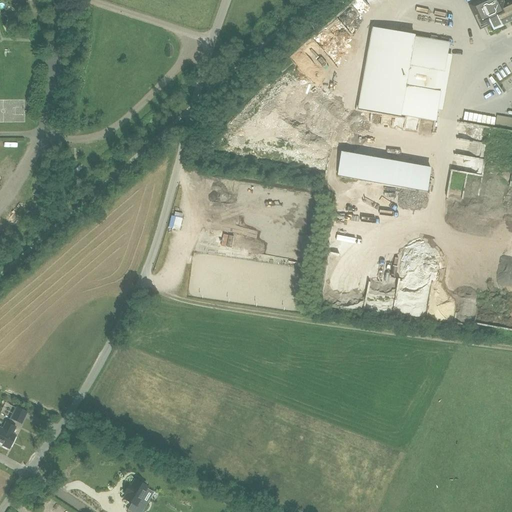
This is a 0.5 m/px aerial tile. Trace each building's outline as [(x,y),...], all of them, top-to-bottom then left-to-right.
[(511,2),(505,6),(501,0),(487,0),(474,7),(482,25),(490,21),(494,30),(504,26),(503,24),(511,20),(511,2)] [(401,113),(436,119),(440,95),(444,96),(448,71),(445,71),(448,47),(414,41),(414,37),(374,30),(360,109),(400,116),(401,113)] [(503,80),(509,87),(511,84),(511,75),(511,74),(503,80)] [(470,121),(511,126),(511,108),(472,103),(470,121)] [(343,155),(339,176),(428,191),(431,170),(343,155)] [(310,262),(320,190),(197,172),(187,244),(235,251),(234,255),(259,258),(259,255),(310,262)] [(27,413),(16,407),(10,419),(21,425),(27,413)] [(0,445),(9,449),(15,436),(13,434),(15,427),(5,423),(2,429),(0,427),(0,445)] [(132,503),(128,510),(131,511),(141,511),(145,505),(141,503),(145,496),(143,494),(147,487),(145,486),(146,483),(139,479),(137,481),(135,480),(131,486),(129,485),(124,493),(126,494),(124,499),(132,503)]
